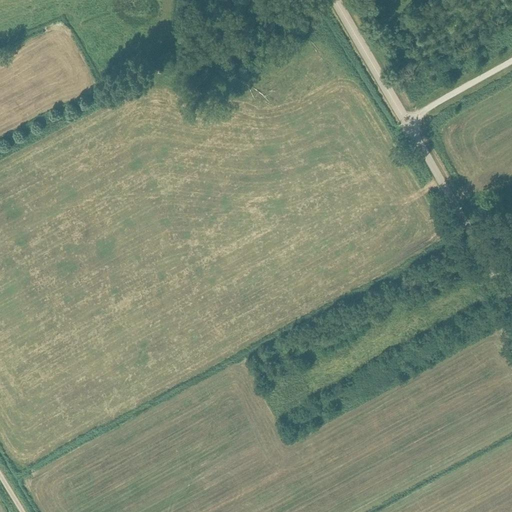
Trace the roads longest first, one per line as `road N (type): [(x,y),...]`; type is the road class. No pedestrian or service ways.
road 1 (unclassified): [(511,299),(334,0)]
road 2 (unknown): [(511,62),(405,120)]
